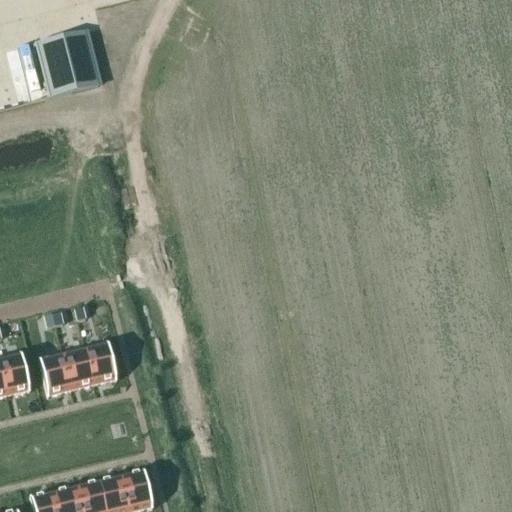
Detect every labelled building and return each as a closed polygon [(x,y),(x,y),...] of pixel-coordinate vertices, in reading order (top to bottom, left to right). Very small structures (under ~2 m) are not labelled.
[(83,35),(31,48),(45,104),(92,92),(97,90),(83,35)] [(81,311),(73,313),(76,325),(84,323),(81,311)] [(59,316),(51,318),(54,330),(62,328),(59,316)] [(51,318),(43,320),(46,332),(54,330),(51,318)] [(105,347),(82,353),(91,390),(114,384),(114,385),(115,385),(106,346),(105,346),(105,347)] [(82,353),(60,358),(69,395),(91,390),(82,353)] [(18,358),(0,362),(0,383),(4,400),(27,395),(27,396),(29,396),(19,356),(18,357),(18,358)] [(38,362),(37,362),(46,402),(47,401),(47,400),(69,395),(60,358),(38,363),(38,362)] [(141,475),(118,480),(125,511),(148,511),(150,511),(149,511),(151,511),(142,473),(141,474),(141,475)] [(125,511),(118,480),(96,486),(102,511),(125,511)] [(102,511),(96,486),(74,491),(78,511),(102,511)] [(78,511),(74,491),(51,496),(55,511),(78,511)] [(30,500),(28,500),(31,511),(55,511),(51,496),(30,501),(30,500)]
